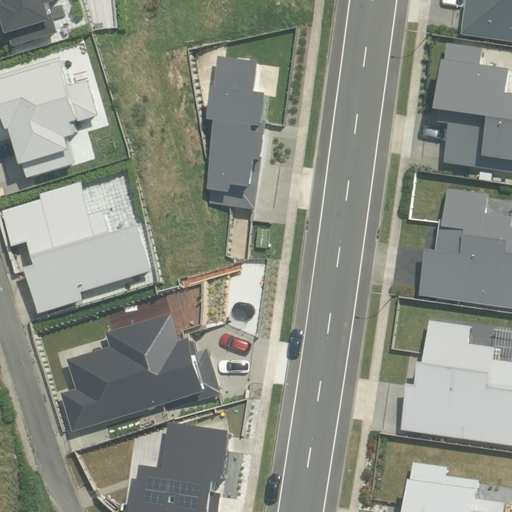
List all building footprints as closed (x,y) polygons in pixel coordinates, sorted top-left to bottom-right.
[(56,2),(64,0),(0,0),(2,0),(16,47),(61,33),(56,16),(60,15),(56,2)] [(511,42),(511,0),(468,0),(464,36),(511,42)] [(442,124),(453,125),(447,164),(511,173),(511,94),(511,95),(511,88),(511,70),(482,66),(485,49),(451,44),(441,112),(444,112),(442,124)] [(213,114),(219,115),(211,184),(218,185),(216,199),(261,204),(271,128),(258,126),(258,121),(268,122),(272,88),(257,86),(260,59),(220,54),(213,114)] [(75,86),(68,62),(0,82),(0,84),(13,130),(16,129),(27,165),(28,165),(32,179),(79,164),(74,151),(76,150),(73,138),(82,135),(79,123),(103,116),(92,81),(75,86)] [(43,195),(4,206),(15,241),(31,236),(39,261),(31,264),(44,309),(87,296),(84,288),(155,267),(141,219),(114,227),(107,205),(93,209),(83,176),(41,189),(43,195)] [(429,250),(423,295),(511,307),(511,217),(489,215),(492,196),(451,190),(446,221),(443,221),(439,252),(429,250)] [(420,385),(411,383),(405,430),(511,445),(511,328),(500,327),(497,347),(472,343),(475,327),(432,321),(427,362),(424,361),(420,385)] [(213,511),(218,473),(232,475),(239,426),(172,417),(166,463),(142,460),(139,485),(136,484),(132,511),(213,511)] [(410,511),(507,511),(508,503),(481,499),(483,480),(450,475),(452,466),(417,462),(410,511)]
